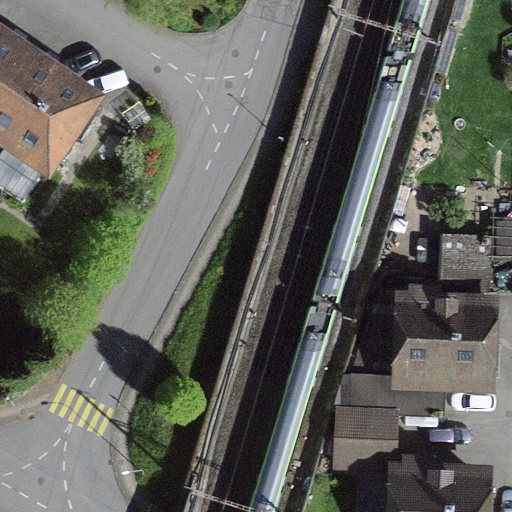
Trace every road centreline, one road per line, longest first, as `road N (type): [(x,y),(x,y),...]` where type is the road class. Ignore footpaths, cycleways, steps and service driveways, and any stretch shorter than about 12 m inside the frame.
road 1 (residential): [(236,108),(38,499)]
road 2 (residential): [(236,108),(71,0)]
